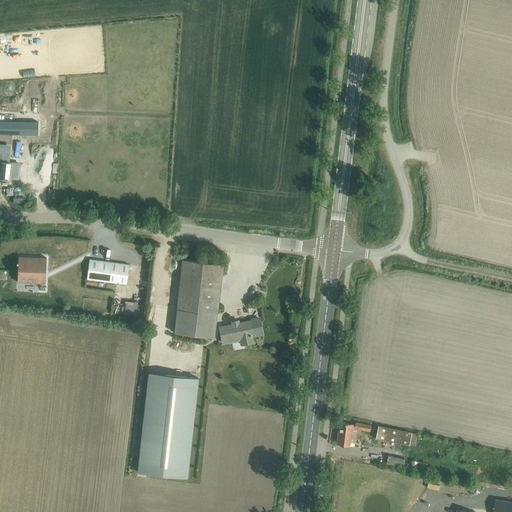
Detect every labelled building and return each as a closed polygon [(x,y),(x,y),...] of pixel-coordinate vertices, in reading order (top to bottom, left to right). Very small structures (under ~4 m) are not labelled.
[(0,120),(0,134),(37,135),(38,121),(0,120)] [(0,146),(0,178),(9,180),(10,178),(18,178),(19,164),(7,163),(9,148),(0,146)] [(18,257),(17,282),(38,283),(38,274),(45,274),(46,258),(18,257)] [(129,265),(89,259),(86,279),(126,284),(129,265)] [(183,260),(175,334),(215,338),(223,265),(183,260)] [(261,333),(258,319),(218,327),(222,343),(240,339),(241,345),(252,343),(251,335),(261,333)] [(149,373),(137,472),(187,478),(198,378),(149,373)] [(354,446),(356,429),(370,431),(371,426),(355,422),(355,425),(339,422),(336,444),(354,446)] [(375,438),(409,445),(411,433),(377,426),(375,438)] [(387,456),(386,464),(403,467),(404,459),(387,456)] [(511,511),(511,501),(494,499),(492,511),(511,511)]
